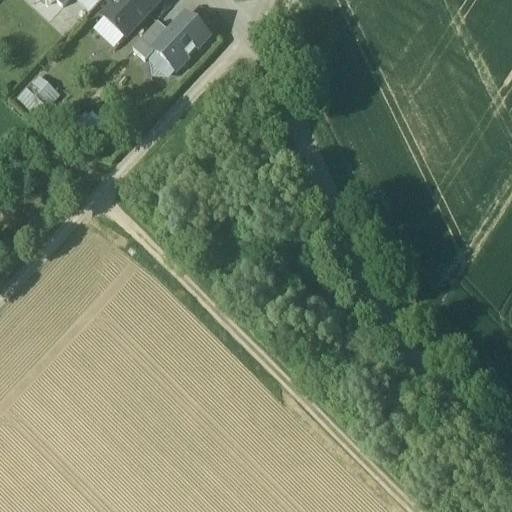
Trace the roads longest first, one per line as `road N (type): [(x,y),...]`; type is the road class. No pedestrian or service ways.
road 1 (unclassified): [(250,30),(375,295),(415,360),(511,460)]
road 2 (track): [(402,511),(95,206)]
road 3 (track): [(250,30),(0,301)]
road 4 (track): [(111,183),(93,173),(32,180),(0,210)]
